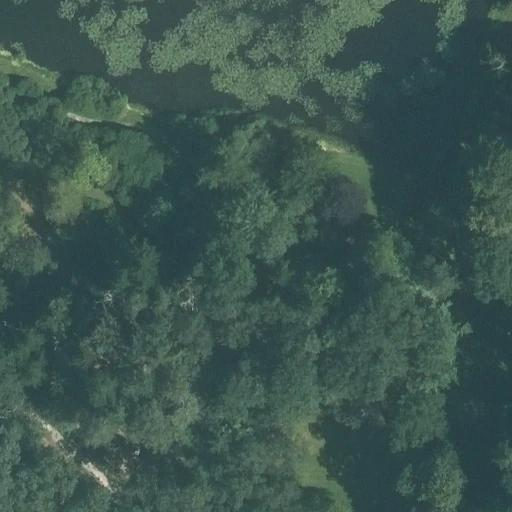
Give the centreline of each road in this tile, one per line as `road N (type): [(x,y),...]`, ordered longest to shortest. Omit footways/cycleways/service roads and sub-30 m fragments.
road 1 (track): [(0,93),(163,140),(346,298),(380,337),(511,434)]
road 2 (track): [(511,282),(416,298),(346,298)]
